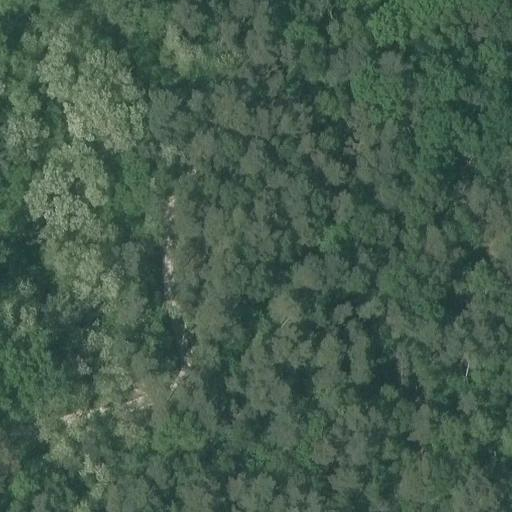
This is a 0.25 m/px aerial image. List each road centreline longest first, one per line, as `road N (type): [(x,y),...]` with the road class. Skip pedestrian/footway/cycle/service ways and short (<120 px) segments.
road 1 (track): [(252,0),(226,50),(214,133),(176,208),(163,267),(182,386),(173,403),(127,426),(0,446)]
road 2 (track): [(511,408),(271,0)]
